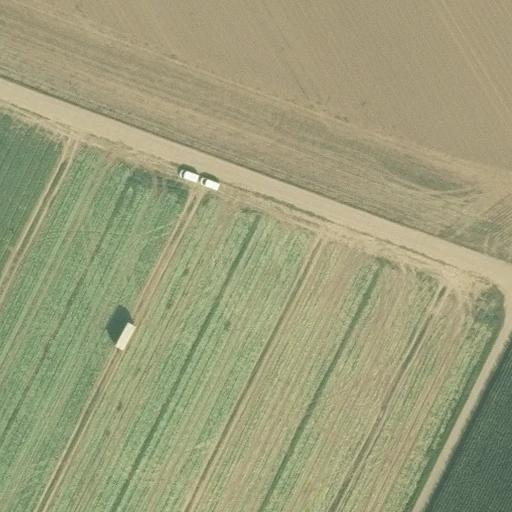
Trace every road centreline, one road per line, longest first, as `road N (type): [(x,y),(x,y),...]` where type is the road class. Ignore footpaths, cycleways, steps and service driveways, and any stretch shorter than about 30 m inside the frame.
road 1 (track): [(0,84),(511,276)]
road 2 (track): [(417,511),(511,320)]
